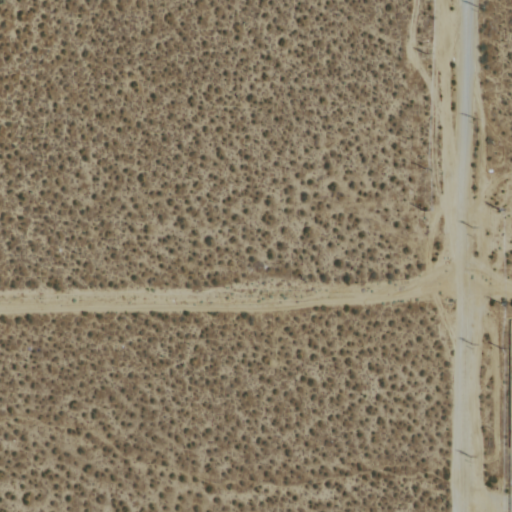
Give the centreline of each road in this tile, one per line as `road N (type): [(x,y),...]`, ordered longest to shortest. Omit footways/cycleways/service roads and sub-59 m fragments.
road 1 (residential): [(0,298),(511,286)]
road 2 (residential): [(455,511),(459,0)]
